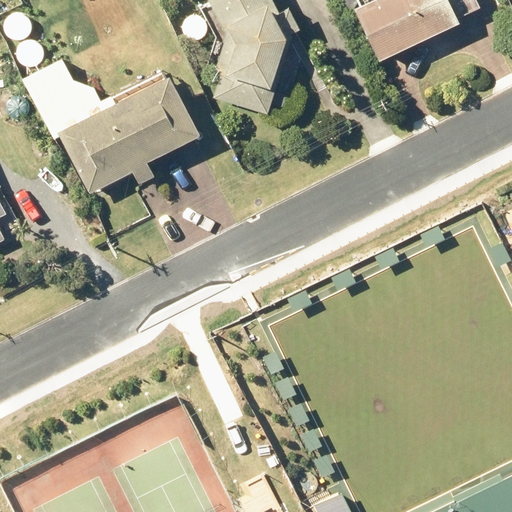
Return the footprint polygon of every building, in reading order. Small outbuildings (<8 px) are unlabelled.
[(207,0),(222,30),(211,65),(218,68),(210,92),(262,109),(288,32),(286,28),(295,24),(284,2),(274,7),(270,0),(207,0)] [(446,0),(350,0),(376,53),(454,16),(446,0)] [(479,0),(451,0),(459,16),(482,5),(479,0)] [(200,7),(178,17),(190,43),(212,32),(200,7)] [(150,171),(143,156),(195,129),(163,68),(160,70),(158,66),(98,97),(91,83),(70,76),(58,54),(18,75),(51,136),(56,133),(85,188),(129,165),(136,179),(150,171)] [(434,222),(418,231),(425,244),(441,234),(434,222)] [(498,239),(486,245),(495,264),(508,257),(498,239)] [(390,244),(373,253),(380,266),(397,257),(390,244)] [(346,265),(329,274),(336,287),(353,278),(346,265)] [(301,287),(285,296),(292,309),(308,300),(301,287)] [(261,353),(270,371),(282,365),(273,347),(261,353)] [(274,379),(283,397),(295,391),(286,373),(274,379)] [(299,399),(287,405),(296,423),(308,417),(299,399)] [(312,425),(300,431),(309,449),(321,443),(312,425)] [(312,457),(321,475),(333,469),(324,451),(312,457)] [(426,484),(369,511),(329,511),(316,485),(290,499),(296,511),(488,511),(511,501),(511,479),(502,460),(477,472),(475,466),(428,489),(426,484)]
